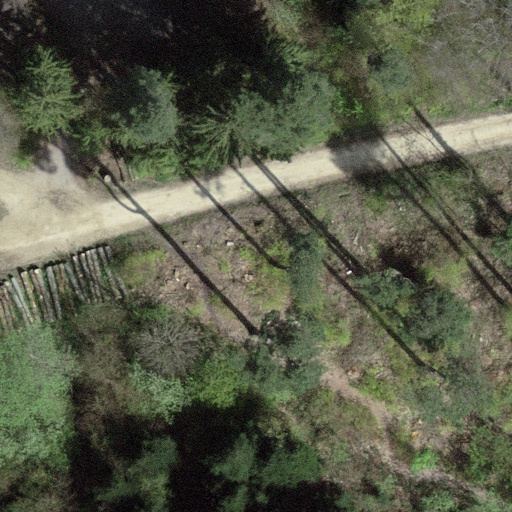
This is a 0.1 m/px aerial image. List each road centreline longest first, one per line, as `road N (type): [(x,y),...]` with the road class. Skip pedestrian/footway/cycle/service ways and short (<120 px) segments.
road 1 (track): [(0,270),(431,131),(511,116)]
road 2 (track): [(165,217),(129,119),(132,0)]
